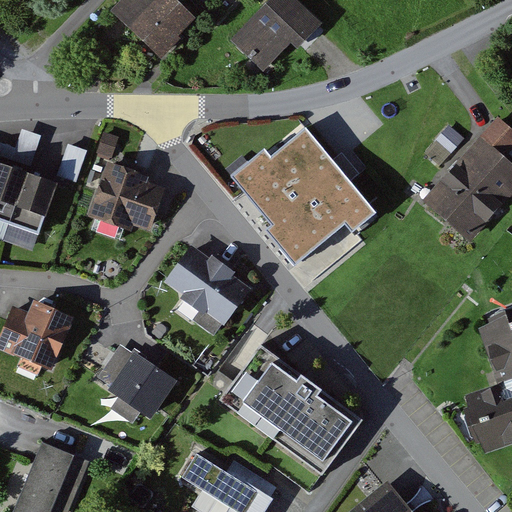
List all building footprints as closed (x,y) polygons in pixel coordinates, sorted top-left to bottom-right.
[(122,0),(111,12),(159,57),(195,19),(175,0),(122,0)] [(321,24),(295,0),(268,0),(232,39),(265,70),(291,44),(297,49),(321,24)] [(511,129),(500,119),(483,138),(505,157),(511,149),(511,129)] [(463,139),(448,126),(424,154),(440,167),(463,139)] [(354,232),(377,213),(304,128),(270,158),(262,149),(230,176),(238,185),(271,224),(264,231),(295,266),(346,223),(354,232)] [(43,137),(24,131),(15,158),(34,165),(43,137)] [(511,163),(505,157),(483,138),(425,201),(469,240),(511,193),(511,163)] [(89,151),(71,145),(60,175),(78,182),(89,151)] [(0,222),(14,228),(35,173),(6,162),(0,179),(0,222)] [(168,180),(112,163),(95,218),(151,235),(168,180)] [(43,239),(64,183),(35,173),(14,228),(43,239)] [(253,289),(195,246),(167,284),(225,327),(253,289)] [(78,322),(19,302),(1,355),(60,375),(78,322)] [(511,322),(487,332),(507,386),(471,400),(480,425),(491,455),(511,447),(511,322)] [(365,418),(264,349),(228,401),(328,471),(365,418)] [(188,385),(142,352),(114,392),(160,424),(188,385)] [(56,511),(78,457),(48,445),(22,511),(56,511)] [(271,511),(280,498),(205,452),(186,484),(232,511),(271,511)] [(420,511),(416,507),(395,480),(354,511),(420,511)]
